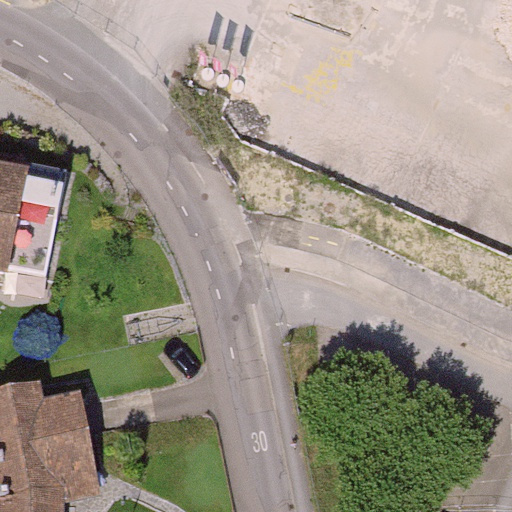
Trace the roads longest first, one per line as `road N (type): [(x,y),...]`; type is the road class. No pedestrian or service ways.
road 1 (residential): [(270,511),(226,317),(197,229)]
road 2 (residential): [(0,41),(72,76),(148,150),(197,229)]
